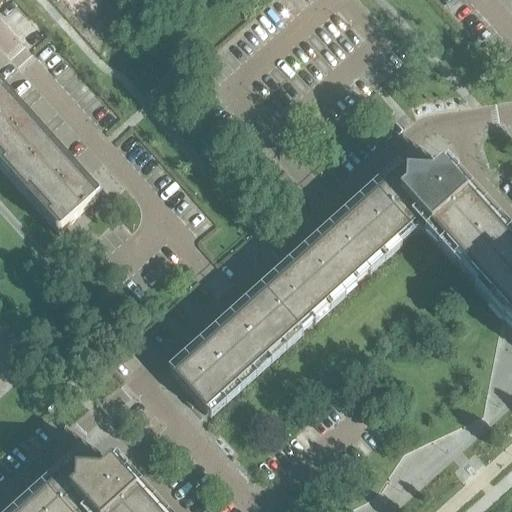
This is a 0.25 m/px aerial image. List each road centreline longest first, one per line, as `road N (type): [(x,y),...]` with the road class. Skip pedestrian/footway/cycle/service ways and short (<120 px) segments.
road 1 (residential): [(0,38),(237,295)]
road 2 (residential): [(511,116),(431,124),(237,295)]
road 3 (residential): [(0,507),(140,380)]
road 4 (residential): [(140,380),(256,511)]
road 5 (residential): [(237,295),(140,380)]
